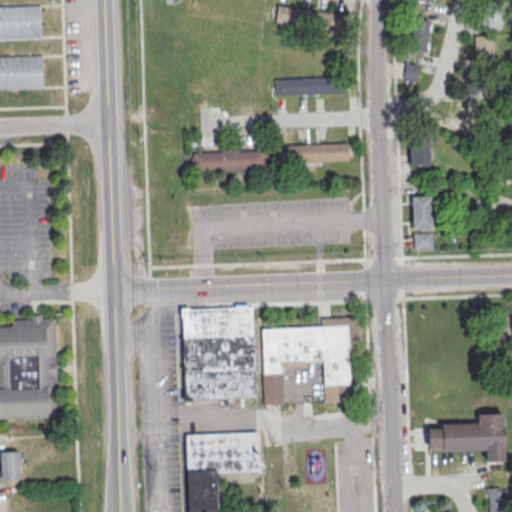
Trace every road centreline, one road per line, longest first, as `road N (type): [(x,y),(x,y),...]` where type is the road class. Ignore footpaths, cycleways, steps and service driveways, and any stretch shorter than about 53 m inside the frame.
road 1 (residential): [(377,0),(392,511)]
road 2 (residential): [(511,274),(151,291)]
road 3 (tertiary): [(103,0),(113,290)]
road 4 (residential): [(199,125),(375,118)]
road 5 (tertiary): [(115,337),(119,511)]
road 6 (residential): [(459,0),(436,90),(375,118)]
